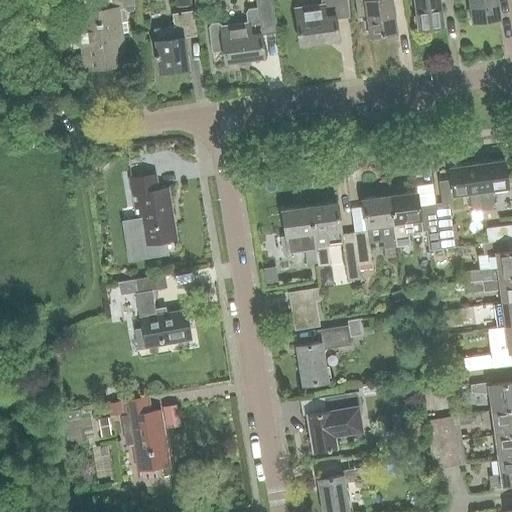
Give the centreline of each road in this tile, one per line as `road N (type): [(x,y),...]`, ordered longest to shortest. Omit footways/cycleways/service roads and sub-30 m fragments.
road 1 (unclassified): [(280,511),(215,116)]
road 2 (unclassified): [(215,116),(511,79)]
road 3 (track): [(0,330),(72,319),(90,308),(80,134)]
road 4 (residential): [(80,134),(215,116)]
